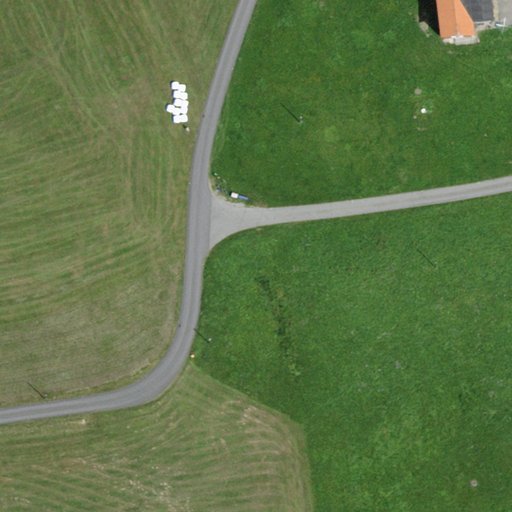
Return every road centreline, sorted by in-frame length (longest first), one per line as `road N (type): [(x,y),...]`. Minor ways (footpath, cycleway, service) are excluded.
road 1 (unclassified): [(0,419),(141,394),(181,347),(201,149),(253,0)]
road 2 (track): [(197,223),(511,182)]
